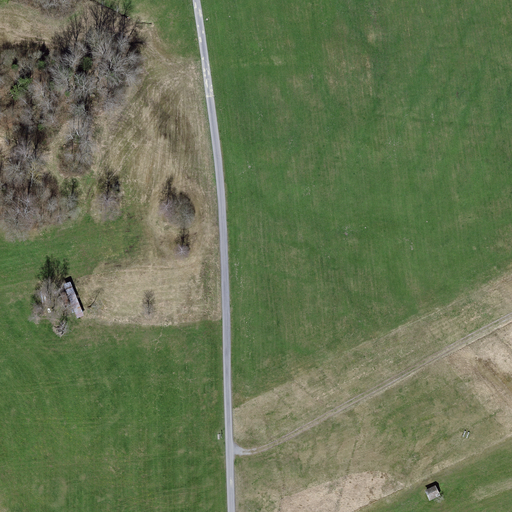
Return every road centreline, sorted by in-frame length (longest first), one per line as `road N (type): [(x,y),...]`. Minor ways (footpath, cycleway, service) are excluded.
road 1 (track): [(229,451),(227,271),(196,0)]
road 2 (track): [(229,451),(511,319)]
